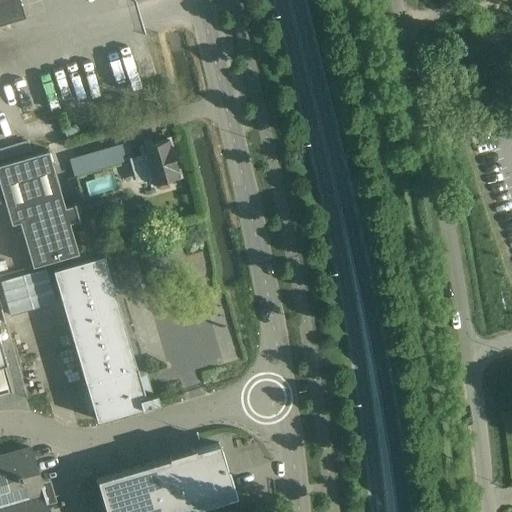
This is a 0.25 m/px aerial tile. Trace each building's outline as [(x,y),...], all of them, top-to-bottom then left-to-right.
[(0,0),(0,24),(25,17),(19,0),(0,0)] [(166,138),(140,146),(151,183),(177,175),(166,138)] [(64,205),(48,149),(0,162),(0,187),(10,223),(19,220),(32,265),(78,252),(69,222),(79,219),(74,202),(64,205)] [(94,217),(78,222),(86,250),(103,245),(94,217)] [(96,419),(147,405),(159,401),(155,390),(144,393),(103,254),(52,269),(96,419)] [(226,468),(219,442),(194,449),(193,447),(168,454),(168,457),(96,479),(106,511),(178,511),(236,495),(228,468),(226,468)] [(0,456),(0,511),(48,511),(30,447),(0,456)]
